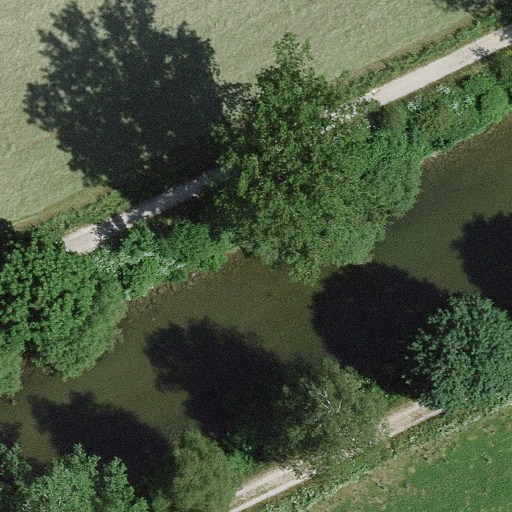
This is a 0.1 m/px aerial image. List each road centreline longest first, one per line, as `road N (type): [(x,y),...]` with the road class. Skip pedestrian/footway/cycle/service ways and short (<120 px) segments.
road 1 (track): [(511,23),(0,266)]
road 2 (track): [(239,511),(511,377)]
